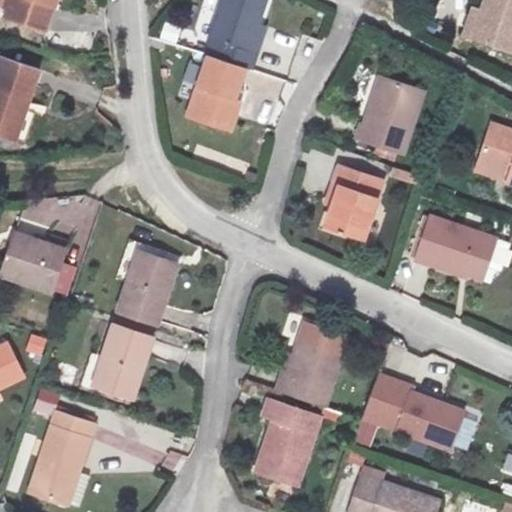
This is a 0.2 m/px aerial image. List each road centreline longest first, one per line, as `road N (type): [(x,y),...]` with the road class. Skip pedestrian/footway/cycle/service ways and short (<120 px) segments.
road 1 (residential): [(254,242),(203,219),(165,181),(145,126),(132,0)]
road 2 (residential): [(511,355),(254,242)]
road 3 (residential): [(254,242),(220,328),(189,511)]
road 4 (residential): [(254,242),(289,124),(350,0)]
